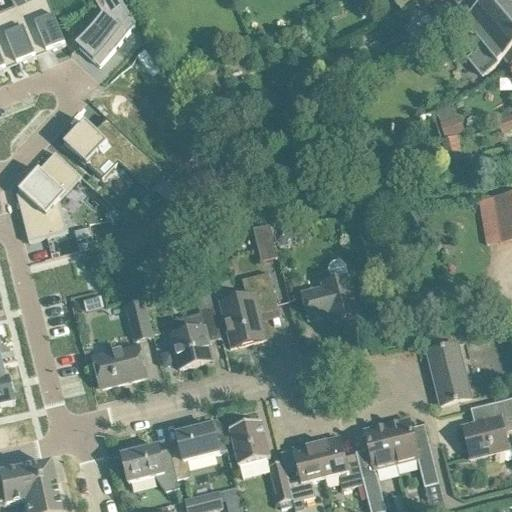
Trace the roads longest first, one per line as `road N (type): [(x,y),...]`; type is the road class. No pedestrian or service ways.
road 1 (residential): [(355,357),(412,405),(292,435),(277,377)]
road 2 (residential): [(57,445),(10,228),(0,230)]
road 3 (residential): [(85,439),(82,428),(277,377)]
road 4 (residential): [(0,98),(61,71),(74,95),(0,176)]
